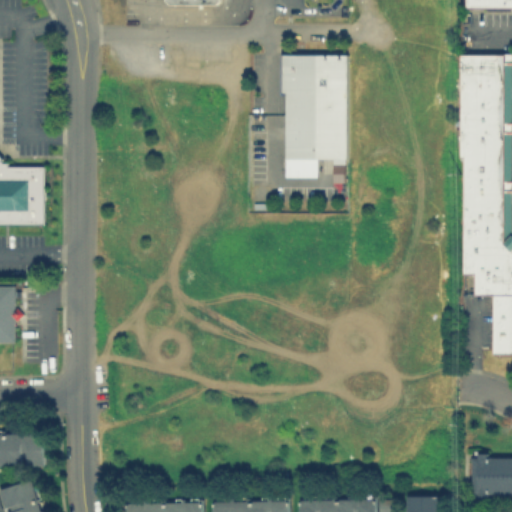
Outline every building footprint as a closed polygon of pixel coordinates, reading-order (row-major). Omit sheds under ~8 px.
[(511,352),(492,352),(492,293),(474,293),(474,272),(463,272),(463,156),(460,156),(460,52),(511,52),(511,234),(511,235),(511,352)] [(346,54),(346,156),(317,156),(317,175),(285,175),(285,93),(281,93),(281,54),(346,54)] [(0,154),(2,157),(0,159),(2,161),(9,161),(9,164),(43,164),(44,222),(0,222),(0,154)] [(0,284),(13,284),(12,309),(15,306),(21,312),(16,318),(12,315),(12,341),(0,340),(0,284)] [(0,464),(44,465),(44,430),(0,430),(0,464)] [(511,450),(471,450),(471,496),(511,496),(511,450)] [(0,487),(6,511),(46,511),(37,477),(0,487)] [(405,494),(405,511),(440,511),(440,493),(405,494)] [(298,511),(375,511),(375,495),(298,496),(298,511)] [(289,511),(289,497),(212,498),(212,511),(289,511)] [(202,511),(202,498),(125,498),(125,511),(202,511)] [(393,511),(393,498),(378,498),(378,511),(393,511)]
